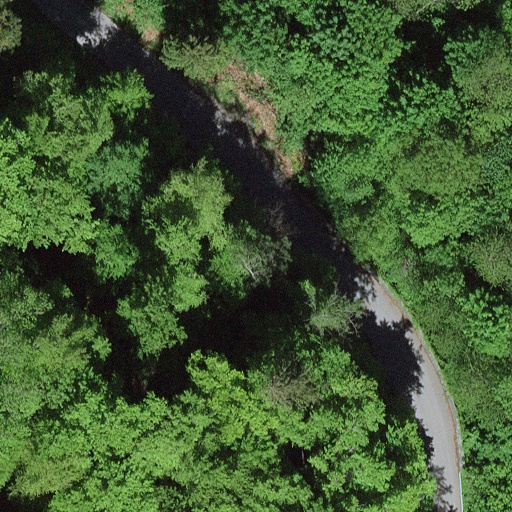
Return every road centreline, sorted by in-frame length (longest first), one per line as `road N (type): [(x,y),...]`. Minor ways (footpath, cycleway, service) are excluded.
road 1 (unclassified): [(63,0),(260,180),(359,284),(437,420),(431,511)]
road 2 (track): [(76,511),(90,425),(84,369),(44,309),(0,286)]
